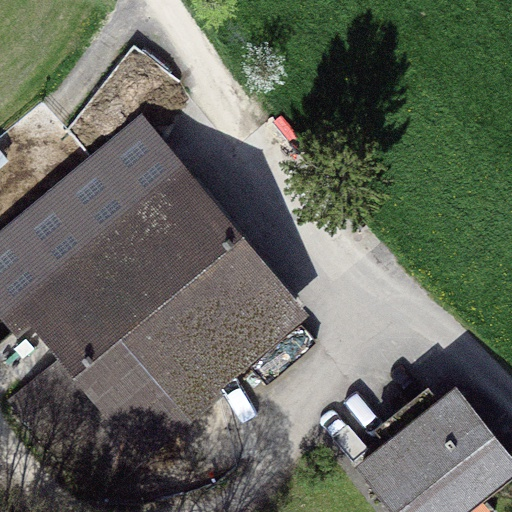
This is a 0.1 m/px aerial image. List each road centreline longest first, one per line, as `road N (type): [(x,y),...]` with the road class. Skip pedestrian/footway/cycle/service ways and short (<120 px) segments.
road 1 (track): [(511,410),(286,156)]
road 2 (track): [(286,156),(186,0)]
